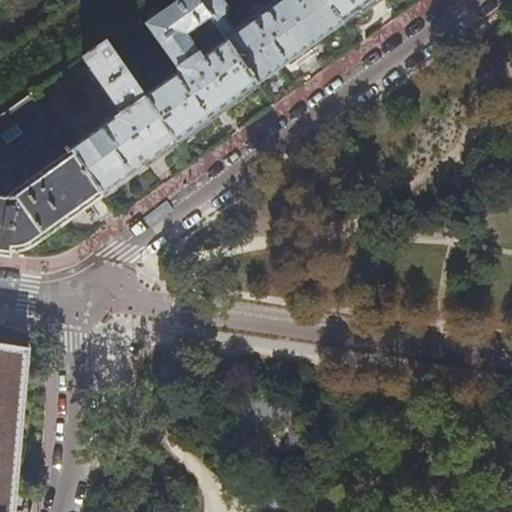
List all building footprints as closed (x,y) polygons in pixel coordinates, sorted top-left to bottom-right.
[(180,72),(146,97),(178,143),(220,113),(258,85),(227,41),(204,57),(188,35),(203,25),(210,33),(215,35),(220,32),(198,0),(181,0),(146,25),(180,72)] [(222,0),(198,0),(220,32),(227,41),(258,85),(299,56),(344,24),(326,0),(278,0),(234,32),(225,18),(228,16),(229,9),(222,0)] [(326,0),(344,24),(376,0),(326,0)] [(122,113),(71,150),(103,196),(107,194),(110,198),(118,191),(116,188),(137,173),(140,176),(144,172),(148,169),(146,166),(178,143),(146,97),(107,42),(83,59),(122,113)] [(0,255),(16,258),(34,261),(48,261),(62,258),(73,252),(119,219),(117,215),(103,196),(71,150),(31,95),(0,116),(0,255)] [(0,511),(14,511),(20,442),(28,348),(0,344),(0,511)] [(303,445),(299,408),(246,400),(231,434),(242,442),(253,418),(284,423),(290,450),(303,445)]
